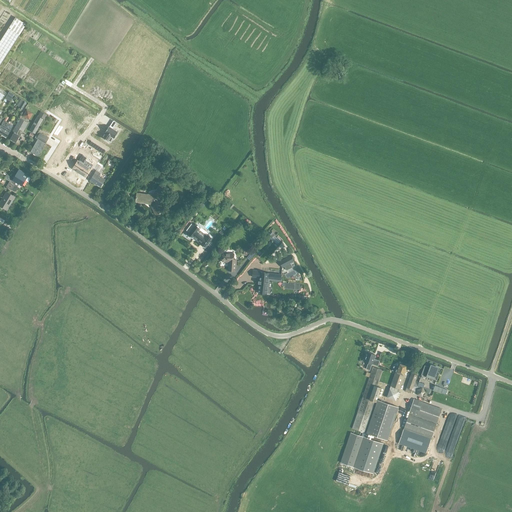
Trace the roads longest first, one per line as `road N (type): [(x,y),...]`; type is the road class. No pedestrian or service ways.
road 1 (residential): [(330,319),(283,336),(268,333),(97,203),(7,147)]
road 2 (track): [(492,146),(418,348)]
road 3 (residential): [(511,383),(342,321)]
